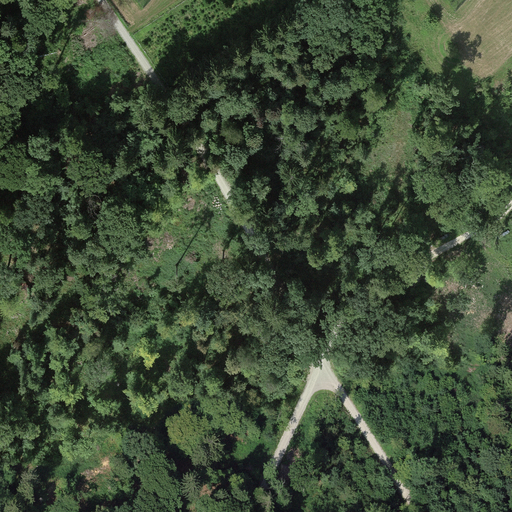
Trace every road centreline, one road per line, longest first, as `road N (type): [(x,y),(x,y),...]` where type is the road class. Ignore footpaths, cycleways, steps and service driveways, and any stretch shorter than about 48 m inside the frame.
road 1 (track): [(419,511),(105,0)]
road 2 (track): [(511,178),(382,280),(319,357),(266,445),(238,511)]
